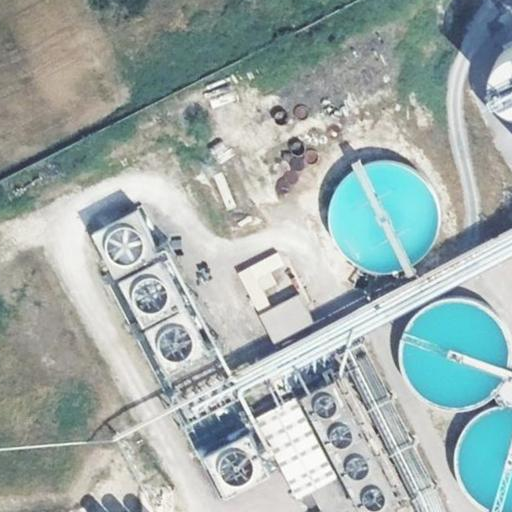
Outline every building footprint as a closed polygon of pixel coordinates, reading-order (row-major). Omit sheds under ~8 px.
[(511,38),(511,39),(505,42),(499,46),(495,51),(491,57),(489,64),(488,71),(489,78),(491,84),(494,90),(499,96),(505,100),(511,103),(511,102),(511,38)] [(138,212),(92,235),(223,500),(269,477),(138,212)] [(273,309),(251,269),(239,275),(274,344),(316,321),(302,294),(273,309)] [(313,393),(316,418),(335,415),(332,391),(313,393)] [(377,486),(359,493),(366,511),(374,511),(386,507),(377,486)]
